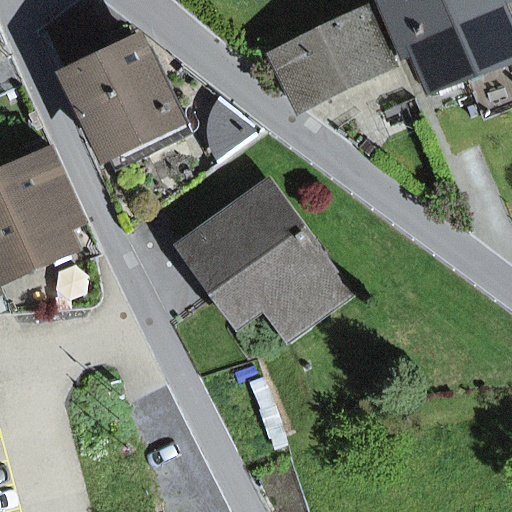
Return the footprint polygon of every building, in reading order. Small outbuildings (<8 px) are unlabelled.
[(393,0),(386,3),(408,60),(422,54),(400,0),(393,0)] [(511,0),(400,0),(422,54),(437,90),(511,60),(511,33),(506,20),(511,17),(511,4),(511,1),(511,0)] [(110,153),(177,120),(145,54),(140,43),(136,45),(130,33),(113,42),(96,8),(50,31),(110,153)] [(389,61),(366,13),(273,57),(296,105),(389,61)] [(119,172),(195,135),(153,50),(145,54),(177,120),(110,153),(119,172)] [(77,247),(68,228),(87,220),(55,150),(0,174),(0,278),(1,282),(77,247)] [(353,296),(270,182),(181,247),(240,328),(263,311),(286,295),(310,327),(353,296)] [(287,344),(310,327),(286,295),(263,311),(287,344)]
